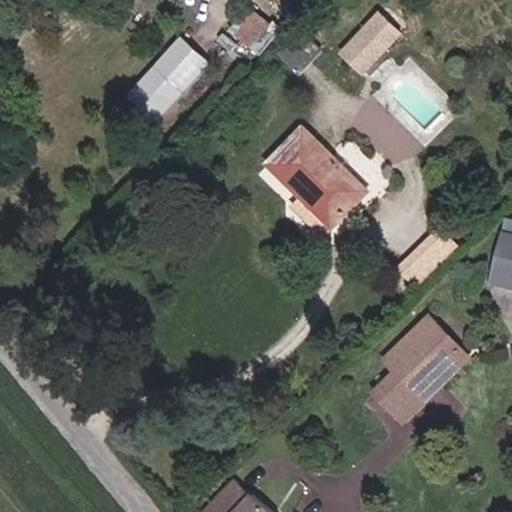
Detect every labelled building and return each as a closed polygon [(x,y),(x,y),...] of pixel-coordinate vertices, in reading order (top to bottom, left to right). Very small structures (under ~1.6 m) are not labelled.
[(372,72),(410,33),(389,13),(351,51),(372,72)] [(131,90),(160,117),(215,59),(186,32),(131,90)] [(372,191),(309,128),(273,164),(307,198),(300,204),(330,234),(372,191)] [(511,216),(511,217),(495,283),(511,286),(511,216)] [(436,313),(388,358),(400,370),(378,391),(410,425),(480,360),(436,313)] [(279,511),(242,478),(211,511),(279,511)]
